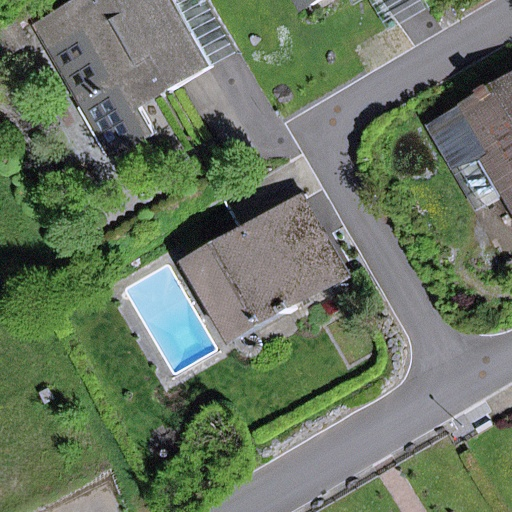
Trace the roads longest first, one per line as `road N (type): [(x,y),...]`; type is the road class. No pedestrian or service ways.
road 1 (residential): [(511,17),(315,131),(462,381)]
road 2 (residential): [(462,381),(229,511)]
